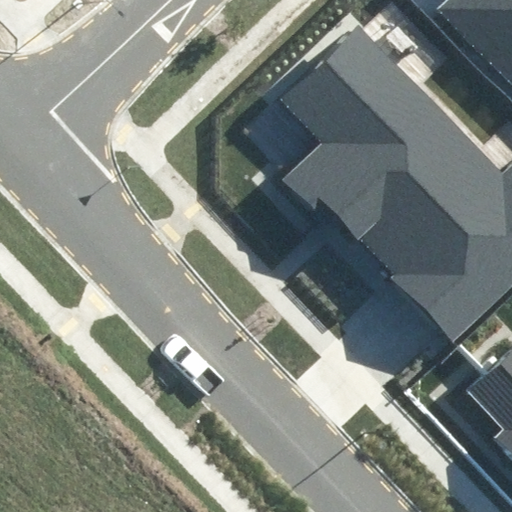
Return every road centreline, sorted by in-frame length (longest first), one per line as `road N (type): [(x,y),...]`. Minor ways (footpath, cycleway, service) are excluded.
road 1 (residential): [(370,511),(15,146)]
road 2 (residential): [(15,146),(165,0)]
road 3 (unknown): [(103,511),(234,372)]
